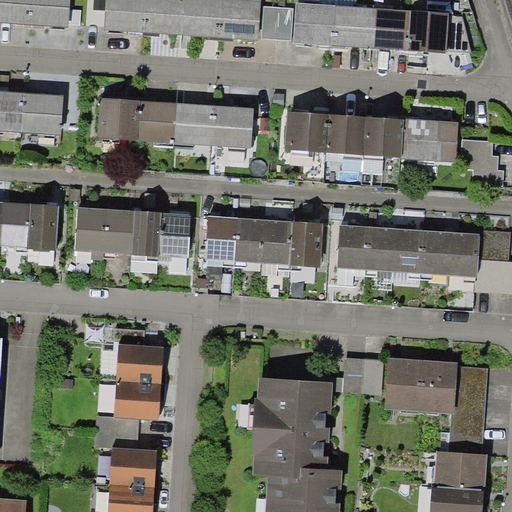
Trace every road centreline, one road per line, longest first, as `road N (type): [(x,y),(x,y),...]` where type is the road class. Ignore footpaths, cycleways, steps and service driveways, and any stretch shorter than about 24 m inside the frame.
road 1 (residential): [(511,99),(495,86),(0,55)]
road 2 (residential): [(195,309),(511,327)]
road 3 (residential): [(182,511),(195,309)]
road 4 (residential): [(0,292),(195,309)]
